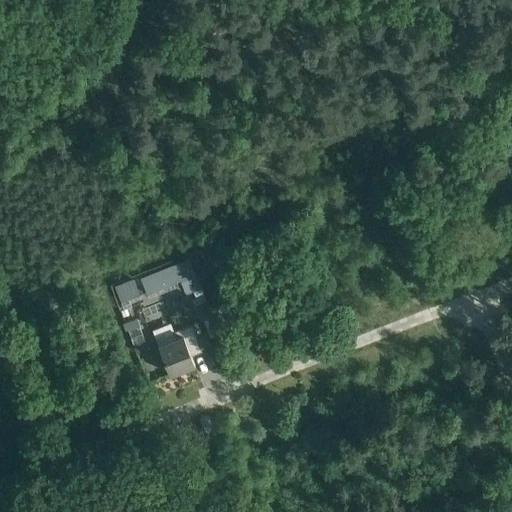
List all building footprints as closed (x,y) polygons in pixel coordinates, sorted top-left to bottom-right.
[(189,259),(141,279),(147,294),(180,280),(185,291),(200,285),(197,278),(189,259)] [(134,278),(114,286),(120,301),(140,294),(134,278)] [(196,312),(199,321),(203,319),(211,316),(207,308),(196,312)] [(176,337),(158,344),(169,374),(195,364),(191,355),(201,350),(200,348),(195,336),(191,324),(173,331),(176,337)] [(205,332),(195,336),(200,348),(210,345),(205,332)]
